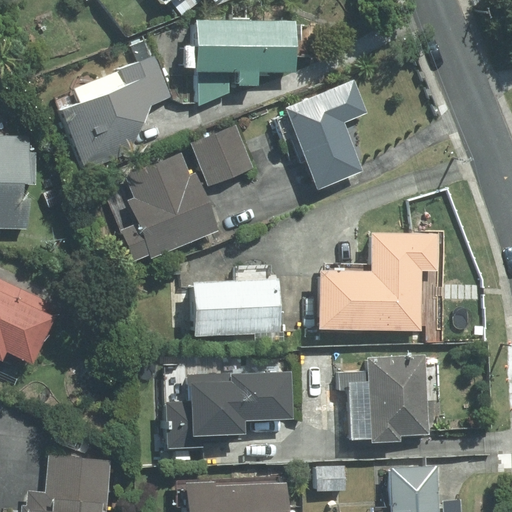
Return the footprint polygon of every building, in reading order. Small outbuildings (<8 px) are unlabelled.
[(283,78),(284,25),(245,25),(245,20),(226,20),(226,25),(180,26),(180,78),(191,78),(190,108),(217,98),(226,91),(248,91),(250,78),(283,78)] [(166,99),(150,58),(65,92),(70,106),(50,114),(74,175),(120,155),(141,109),(166,99)] [(360,117),(346,83),(272,113),(305,195),(354,175),(334,127),(360,117)] [(249,170),(232,127),(183,145),(200,189),(249,170)] [(0,232),(17,233),(18,203),(8,203),(8,190),(17,191),(19,139),(0,138),(0,232)] [(183,178),(174,156),(114,179),(123,202),(115,205),(124,228),(107,235),(119,267),(136,260),(138,263),(205,237),(210,235),(187,176),(183,178)] [(357,274),(303,273),(302,331),(411,334),(412,273),(429,273),(429,236),(358,234),(357,274)] [(272,334),(269,280),(175,285),(179,339),(272,334)] [(0,362),(17,370),(40,321),(44,323),(51,307),(0,283),(0,362)] [(420,437),(417,357),(353,359),(357,445),(388,444),(388,438),(420,437)] [(277,422),(276,374),(175,377),(175,386),(170,386),(170,403),(152,404),(153,450),(192,449),(192,438),(228,438),(228,423),(277,422)] [(100,511),(104,462),(40,457),(37,494),(18,492),(17,507),(12,506),(11,511),(9,511),(8,511),(100,511)] [(341,467),(306,466),(305,491),(340,492),(341,467)] [(457,511),(457,500),(430,500),(430,469),(378,470),(378,511),(457,511)] [(168,511),(274,511),(275,480),(169,480),(168,511)]
